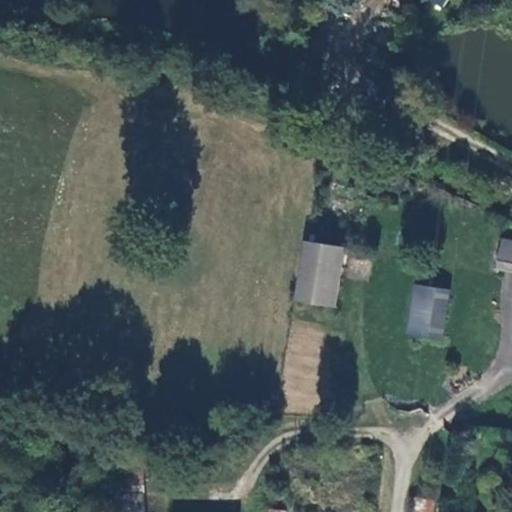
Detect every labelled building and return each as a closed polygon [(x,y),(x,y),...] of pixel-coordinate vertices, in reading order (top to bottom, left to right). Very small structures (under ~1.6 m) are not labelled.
[(444,12),(451,0),(430,0),(429,3),(444,12)] [(340,302),(349,246),(310,240),(300,297),(340,302)] [(511,242),(503,241),(497,270),(511,273),(511,242)] [(446,330),(450,294),(415,290),(410,326),(446,330)] [(118,507),(114,507),(114,511),(143,511),(144,492),(119,491),(118,507)] [(434,511),(436,497),(413,495),(411,511),(434,511)]
